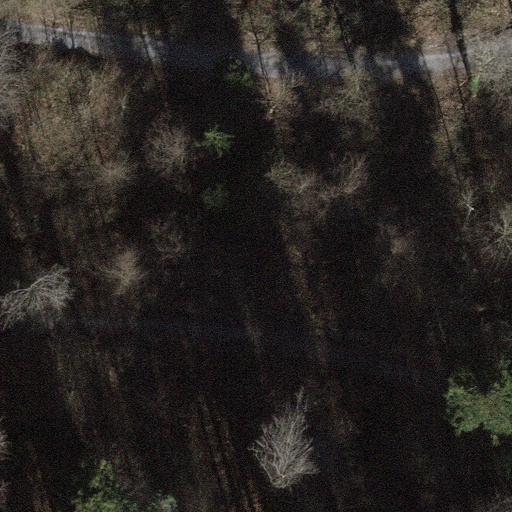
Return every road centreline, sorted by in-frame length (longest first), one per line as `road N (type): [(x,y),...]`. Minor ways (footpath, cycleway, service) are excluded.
road 1 (track): [(0,319),(281,340),(511,410)]
road 2 (track): [(0,31),(287,68),(401,69),(511,52)]
